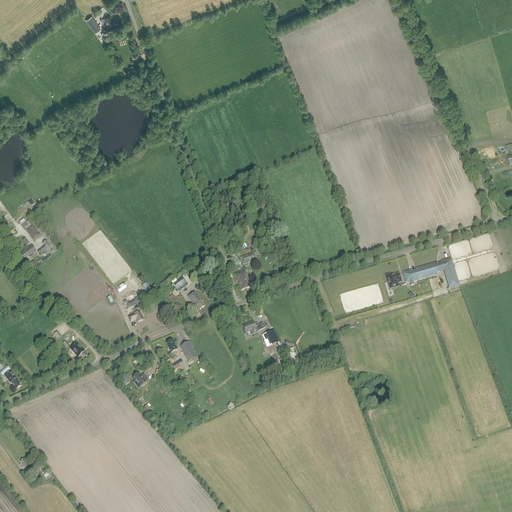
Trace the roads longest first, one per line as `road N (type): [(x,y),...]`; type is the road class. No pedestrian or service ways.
road 1 (unclassified): [(237,303),(125,0)]
road 2 (unclassified): [(237,303),(496,221)]
road 3 (unclassified): [(496,221),(400,0)]
road 4 (unclassified): [(102,361),(0,236)]
road 5 (unclassified): [(102,361),(237,303)]
